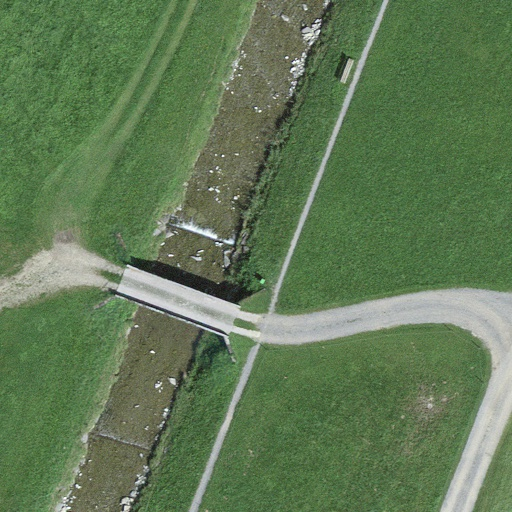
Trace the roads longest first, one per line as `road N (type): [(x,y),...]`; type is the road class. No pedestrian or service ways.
road 1 (track): [(511,324),(471,310),(417,307),(319,328),(264,328)]
road 2 (track): [(264,328),(123,275),(33,280)]
road 3 (track): [(511,363),(451,511)]
